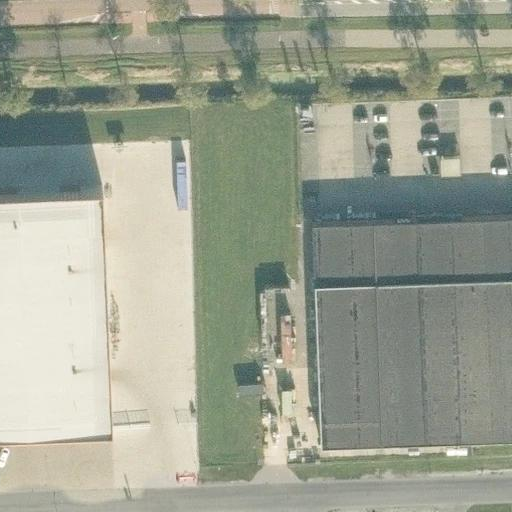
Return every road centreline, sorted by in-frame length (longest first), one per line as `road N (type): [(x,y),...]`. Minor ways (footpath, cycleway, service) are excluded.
road 1 (unclassified): [(0,52),(511,38)]
road 2 (unclassified): [(289,499),(0,509)]
road 3 (secondary): [(138,3),(401,0)]
road 4 (unclassified): [(511,492),(289,499)]
road 5 (secondary): [(0,13),(138,3)]
